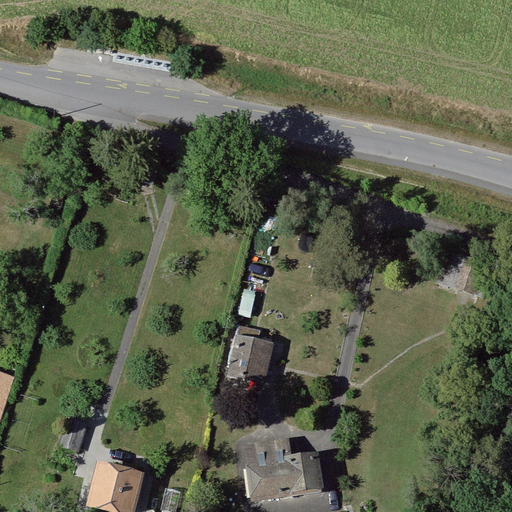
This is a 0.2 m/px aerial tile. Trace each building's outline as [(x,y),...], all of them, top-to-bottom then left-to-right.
[(161,163),(142,157),(136,179),(154,185),(161,163)] [(493,266),(447,253),(437,285),(483,299),(493,266)] [(263,387),(271,345),(235,338),(227,380),(263,387)] [(0,420),(14,377),(0,372),(0,420)] [(88,423),(73,418),(65,444),(80,449),(88,423)] [(321,492),(316,455),(290,459),(287,440),(240,447),(248,502),(321,492)] [(106,511),(134,511),(144,473),(98,462),(86,507),(106,511)]
